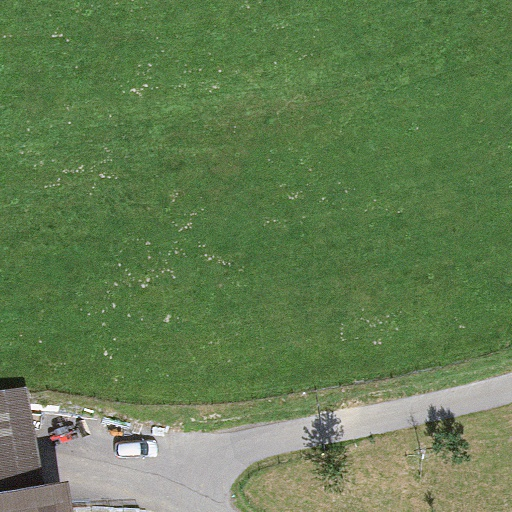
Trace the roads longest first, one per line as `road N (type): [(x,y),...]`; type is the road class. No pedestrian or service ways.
road 1 (track): [(123,480),(511,383)]
road 2 (track): [(186,511),(40,438),(0,430)]
